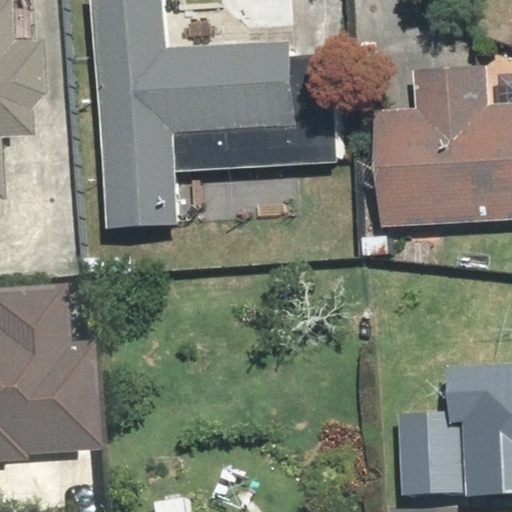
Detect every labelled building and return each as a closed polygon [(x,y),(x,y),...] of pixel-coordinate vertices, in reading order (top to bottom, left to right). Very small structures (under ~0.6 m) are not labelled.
[(27,39),(25,0),(0,0),(0,203),(7,203),(4,143),(46,141),(40,38),(27,39)] [(346,108),(306,109),(305,50),(199,52),(198,0),(116,0),(121,228),(203,227),(202,170),(347,167),(346,108)] [(511,103),(490,105),(488,68),(414,72),(416,108),(372,110),(378,232),(511,225),(511,103)] [(77,343),(76,289),(0,289),(0,465),(32,465),(32,454),(106,453),(105,343),(77,343)] [(398,498),(466,498),(466,499),(511,498),(511,366),(449,368),(449,412),(397,413),(398,498)]
